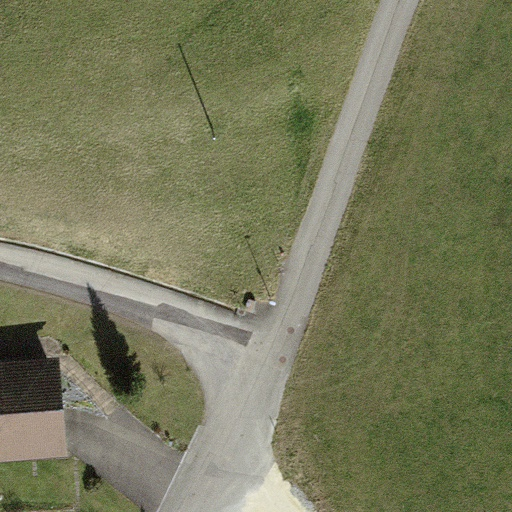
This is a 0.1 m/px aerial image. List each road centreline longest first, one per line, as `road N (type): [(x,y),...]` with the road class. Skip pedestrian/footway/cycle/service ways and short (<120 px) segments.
road 1 (unclassified): [(240,395),(289,325),(408,0)]
road 2 (residential): [(240,395),(209,336),(127,296),(0,272)]
road 3 (residential): [(196,511),(224,473),(240,395)]
